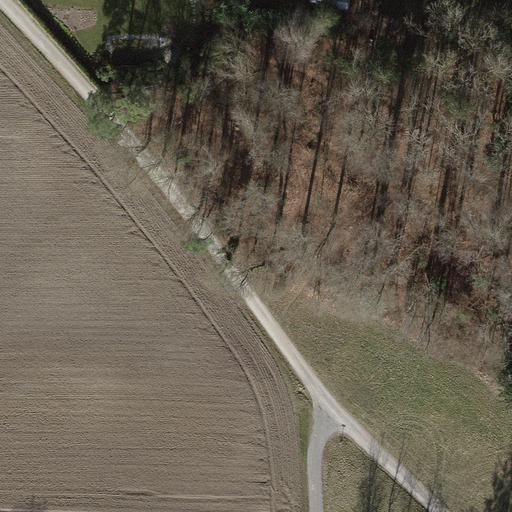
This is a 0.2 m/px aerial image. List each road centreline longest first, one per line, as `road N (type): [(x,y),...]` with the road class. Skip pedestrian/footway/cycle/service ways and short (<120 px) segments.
road 1 (track): [(4,0),(145,156),(321,397)]
road 2 (track): [(321,397),(439,511)]
